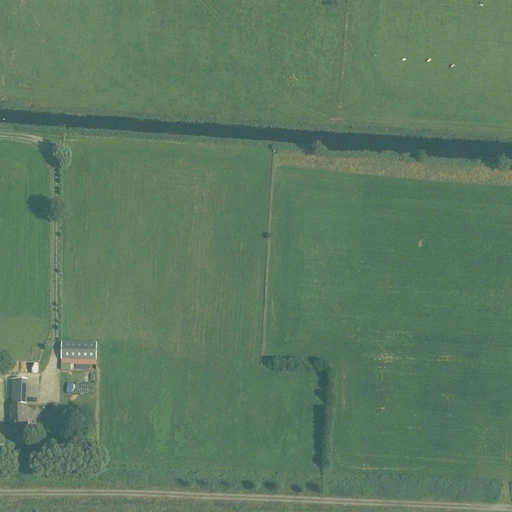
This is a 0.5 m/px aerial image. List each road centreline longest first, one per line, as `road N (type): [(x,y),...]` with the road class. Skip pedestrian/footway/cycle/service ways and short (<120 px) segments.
road 1 (track): [(0,493),(511,508)]
road 2 (track): [(0,134),(37,140),(55,171),(54,348),(46,382)]
